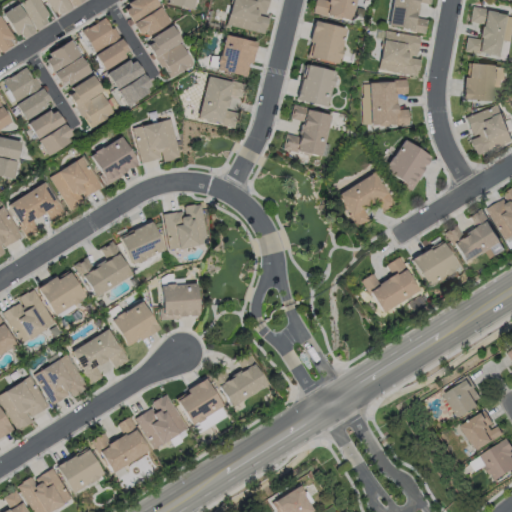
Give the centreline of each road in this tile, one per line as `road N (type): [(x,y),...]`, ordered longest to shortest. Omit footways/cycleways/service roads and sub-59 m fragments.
road 1 (residential): [(431,511),(303,339),(273,273)]
road 2 (residential): [(273,273),(258,316),(302,378),(315,413),(390,511)]
road 3 (residential): [(188,349),(0,470)]
road 4 (residential): [(0,280),(142,193),(192,183)]
road 5 (residential): [(292,0),(258,139),(229,197)]
road 6 (residential): [(473,191),(447,148),(436,97),(452,0)]
road 7 (residential): [(399,237),(511,165)]
road 8 (residential): [(192,183),(240,203),(268,243),(273,273)]
road 9 (residential): [(0,67),(102,0)]
